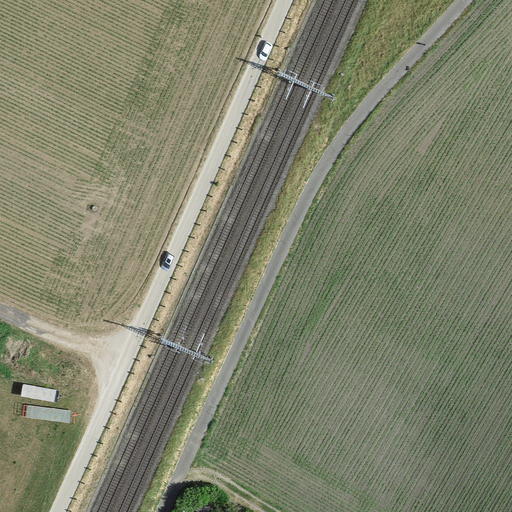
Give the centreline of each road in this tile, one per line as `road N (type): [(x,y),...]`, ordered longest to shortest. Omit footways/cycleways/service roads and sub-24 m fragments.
road 1 (track): [(167,511),(345,133),(465,0)]
road 2 (unclassified): [(285,0),(58,511)]
road 3 (track): [(125,360),(0,299)]
